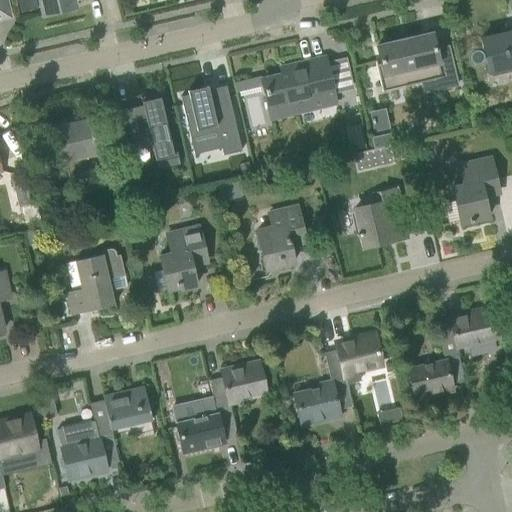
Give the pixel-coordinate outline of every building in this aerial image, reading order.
[(0,0),(0,19),(9,18),(5,0),(0,0)] [(34,0),(21,0),(18,1),(20,13),(37,9),(34,0)] [(72,0),(40,0),(44,16),(74,9),(72,0)] [(505,34),(481,39),(485,59),(489,73),(490,72),(511,67),(511,32),(509,33),(506,33),(505,34)] [(380,65),(376,66),(375,62),(374,62),(380,87),(403,81),(404,87),(431,80),(434,91),(456,86),(448,53),(436,56),(431,34),(412,38),(411,38),(395,41),(395,42),(376,46),(380,65)] [(332,95),(328,79),(324,59),(287,67),(289,74),(261,81),(268,110),(332,95)] [(234,124),(227,95),(226,95),(226,97),(217,100),(215,88),(208,90),(207,86),(205,87),(206,91),(203,91),(202,88),(188,91),(186,91),(187,95),(180,97),(187,129),(190,139),(217,133),(222,156),(241,151),(234,124)] [(169,139),(166,125),(169,124),(164,100),(160,101),(158,94),(140,98),(142,106),(142,109),(136,110),(136,107),(122,110),(127,128),(130,128),(134,149),(151,145),(157,170),(169,167),(179,165),(173,138),(169,139)] [(55,124),(43,127),(47,146),(49,156),(60,154),(62,162),(64,162),(109,151),(105,131),(100,111),(74,117),(76,123),(56,128),(55,124)] [(390,133),(370,138),(373,150),(390,146),(393,145),(390,133)] [(373,150),(370,150),(375,169),(394,165),(390,146),(373,150)] [(495,184),(491,164),(490,159),(458,166),(463,185),(451,188),(459,221),(468,219),(469,222),(487,218),(480,187),(495,184)] [(28,170),(11,174),(19,209),(36,205),(28,170)] [(151,187),(136,190),(139,200),(154,197),(151,187)] [(405,237),(401,218),(394,190),(378,194),(380,203),(353,209),(362,247),(405,237)] [(131,196),(122,198),(125,210),(134,208),(131,196)] [(301,232),(297,213),(295,207),(267,213),(270,227),(256,231),(265,270),(292,264),(286,236),(301,232)] [(53,227),(41,229),(43,240),(55,237),(53,227)] [(203,252),(199,233),(197,227),(165,235),(170,255),(159,257),(167,290),(179,287),(180,290),(195,286),(188,256),(203,252)] [(115,256),(115,253),(114,252),(113,250),(112,250),(110,249),(109,249),(99,252),(100,255),(77,260),(84,288),(65,293),(70,316),(113,306),(110,291),(114,290),(112,279),(124,276),(119,255),(115,256)] [(0,332),(2,332),(0,321),(0,299),(9,298),(11,297),(5,272),(0,273),(0,332)] [(435,323),(443,356),(457,352),(456,347),(496,338),(489,308),(448,317),(449,319),(435,323)] [(323,353),(330,382),(344,379),(343,373),(380,365),(373,335),(357,339),(357,342),(336,347),(337,350),(323,353)] [(464,381),(457,352),(443,356),(444,361),(407,370),(414,399),(451,391),(450,384),(464,381)] [(208,381),(215,409),(229,406),(227,400),(264,391),(257,362),(220,371),(222,378),(208,381)] [(351,407),(344,379),(330,382),(331,386),(293,395),(300,426),(339,417),(337,410),(351,407)] [(89,404),(93,421),(97,437),(111,434),(110,430),(150,421),(142,387),(102,397),(103,401),(89,404)] [(236,437),(229,406),(215,409),(216,414),(204,417),(200,400),(172,407),(183,453),(223,444),(222,440),(236,437)] [(0,455),(36,447),(28,416),(0,422),(0,455)] [(118,465),(111,434),(97,437),(93,421),(56,430),(68,481),(105,472),(105,468),(118,465)]
